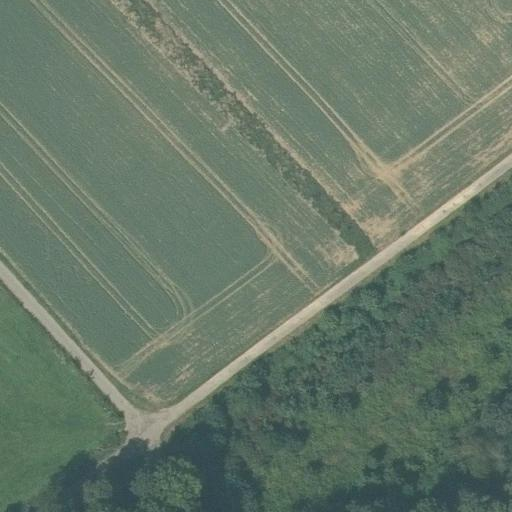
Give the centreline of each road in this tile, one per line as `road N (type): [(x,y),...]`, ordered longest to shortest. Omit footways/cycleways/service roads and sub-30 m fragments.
road 1 (track): [(511,161),(144,439)]
road 2 (track): [(144,439),(0,276)]
road 3 (track): [(144,439),(43,511)]
